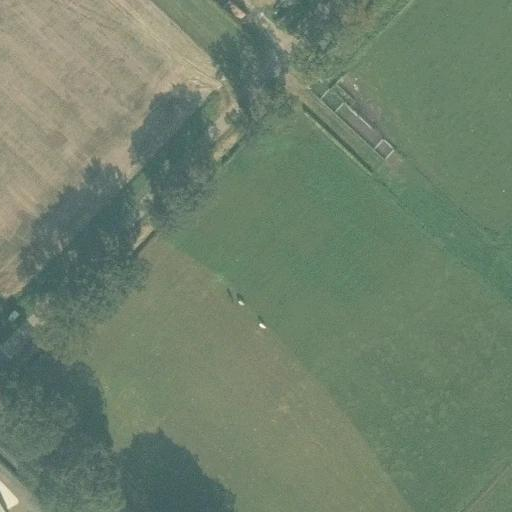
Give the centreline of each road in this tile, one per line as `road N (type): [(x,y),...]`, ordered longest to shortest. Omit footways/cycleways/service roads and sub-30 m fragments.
road 1 (unclassified): [(0,344),(330,0)]
road 2 (unclassified): [(117,511),(0,401)]
